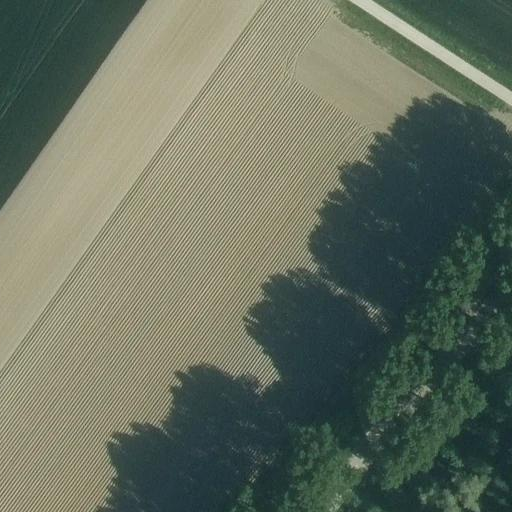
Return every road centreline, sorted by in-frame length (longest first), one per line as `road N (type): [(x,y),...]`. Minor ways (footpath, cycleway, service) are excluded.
road 1 (tertiary): [(320,511),(449,356)]
road 2 (unclassified): [(358,0),(511,100)]
road 3 (unclassified): [(449,356),(468,307),(511,245)]
